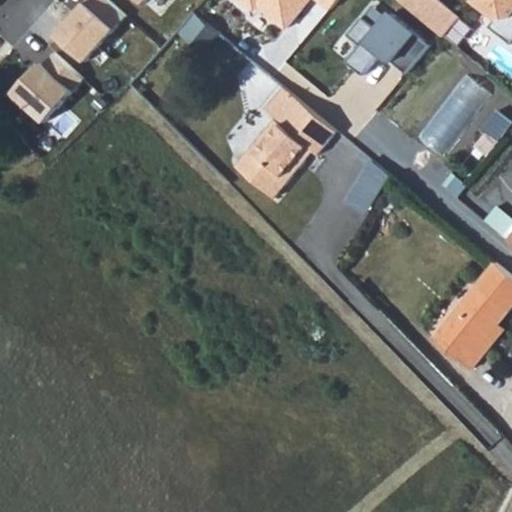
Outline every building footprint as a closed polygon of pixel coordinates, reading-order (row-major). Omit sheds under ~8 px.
[(87,0),(60,31),(89,57),(129,13),(114,0),(87,0)] [(451,0),(410,0),(449,33),(466,13),(451,0)] [(511,0),(480,0),(501,17),(493,25),(511,41),(511,0)] [(364,19),(352,33),(365,43),(351,60),(367,73),(386,51),(411,72),(431,48),(393,15),(379,32),(364,19)] [(16,89),(49,118),(87,75),(57,49),(47,60),(44,58),(16,89)] [(450,154),(484,111),(460,92),(426,135),(450,154)] [(341,132),(304,101),(285,124),(279,119),(240,166),(279,198),(309,161),(306,159),(315,149),(322,155),(341,132)] [(489,358),(484,353),(505,327),(511,318),(511,272),(502,265),(441,340),(479,371),(489,358)] [(484,353),(489,358),(511,332),(505,327),(484,353)]
